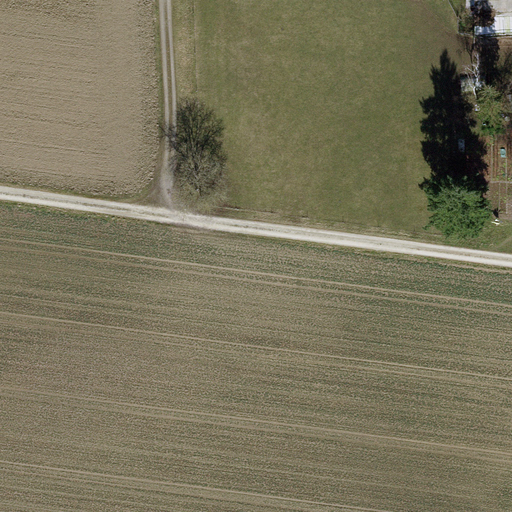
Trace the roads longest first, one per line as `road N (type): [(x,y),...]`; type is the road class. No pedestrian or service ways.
road 1 (track): [(0,185),(511,257)]
road 2 (track): [(167,208),(165,0)]
